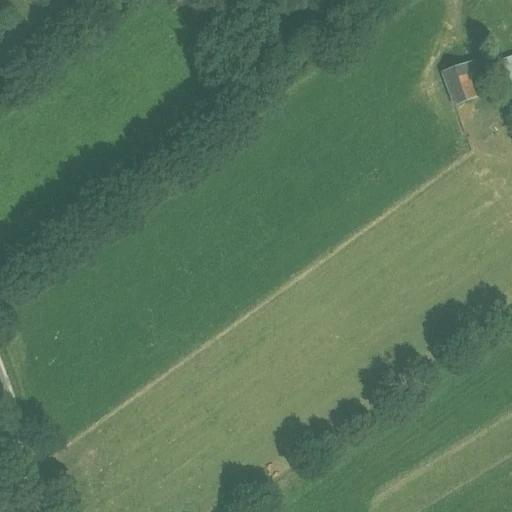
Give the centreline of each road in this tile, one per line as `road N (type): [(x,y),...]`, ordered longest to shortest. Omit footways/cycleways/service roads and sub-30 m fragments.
road 1 (track): [(0,279),(217,118),(395,0)]
road 2 (unclassified): [(42,511),(0,394)]
